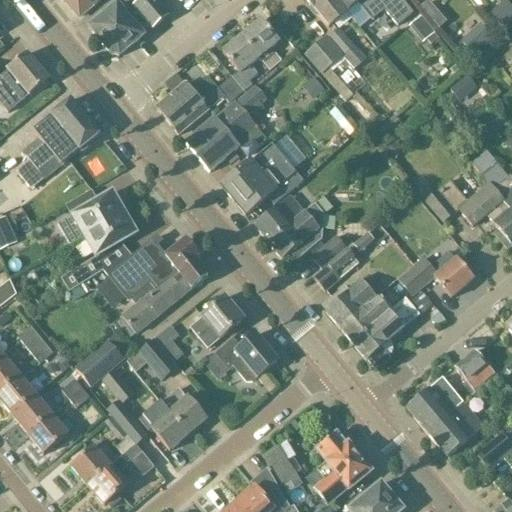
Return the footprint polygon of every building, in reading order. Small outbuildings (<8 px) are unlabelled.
[(63,0),(80,19),(93,9),(94,10),(95,8),(105,0),(63,0)] [(128,20),(140,35),(148,29),(151,33),(170,17),(155,0),(141,0),(131,9),(135,14),(128,20)] [(346,15),(333,0),(304,0),(328,29),(346,15)] [(400,0),(333,0),(346,15),(346,14),(359,30),(371,20),(373,22),(385,12),(397,27),(413,14),(400,0)] [(505,30),(511,25),(511,4),(510,1),(493,14),(505,30)] [(140,35),(128,20),(116,6),(88,30),(112,59),(119,60),(144,39),(140,35)] [(424,44),(436,34),(423,18),(411,28),(424,44)] [(273,58),(268,52),(278,44),(261,23),(242,39),(259,60),(269,72),(281,63),(275,56),(273,58)] [(488,28),(474,31),(478,47),(492,43),(488,28)] [(366,60),(339,30),(328,39),(326,38),(303,57),(368,129),(375,123),(374,121),(377,118),(356,94),(365,86),(353,72),(366,60)] [(259,60),(242,39),(223,55),(238,74),(232,79),(244,94),(252,87),(248,83),(257,76),(250,67),(259,60)] [(508,73),(511,77),(511,50),(511,51),(502,59),(511,70),(508,73)] [(48,82),(45,79),(48,77),(41,68),(38,70),(26,56),(7,71),(8,72),(0,78),(0,84),(2,87),(0,88),(0,105),(8,114),(29,97),(48,82)] [(193,85),(188,89),(185,86),(156,110),(178,138),(208,113),(225,99),(208,79),(196,89),(193,85)] [(477,91),(469,81),(460,88),(469,98),(477,91)] [(255,87),(185,146),(209,175),(260,133),(248,118),(267,102),(255,87)] [(22,156),(31,167),(22,175),(34,189),(79,152),(80,152),(98,138),(69,102),(49,118),(49,119),(32,133),(39,142),(22,156)] [(402,147),(390,142),(384,155),(396,160),(402,147)] [(272,146),(250,164),(221,188),(245,218),(246,217),(255,228),(289,199),(287,197),(303,184),(272,146)] [(473,164),(493,188),(508,176),(488,152),(473,164)] [(511,179),(510,177),(494,190),(510,211),(511,213),(511,179)] [(511,213),(510,211),(494,190),(489,185),(467,203),(449,183),(424,204),(442,226),(458,213),(472,230),(487,217),(494,225),(500,233),(496,237),(501,244),(506,240),(511,247),(511,213)] [(82,238),(122,214),(124,210),(117,199),(113,199),(111,195),(71,219),(82,238)] [(378,212),(396,213),(396,195),(379,195),(378,212)] [(289,199),(255,228),(254,228),(268,245),(304,215),(290,198),(289,199)] [(415,199),(396,213),(393,215),(403,228),(425,212),(415,199)] [(315,206),(304,215),(268,245),(282,262),(291,255),(297,263),(308,253),(322,242),(324,218),(315,206)] [(122,214),(82,238),(96,260),(136,237),(134,234),(136,230),(129,218),(125,218),(122,214)] [(0,253),(18,245),(5,219),(0,221),(0,253)] [(353,246),(313,280),(325,294),(359,265),(354,259),(376,241),(380,245),(388,238),(379,226),(354,247),(353,246)] [(186,242),(166,258),(158,248),(163,244),(158,237),(107,278),(128,304),(130,302),(135,308),(122,319),(136,338),(191,292),(208,279),(195,263),(200,259),(186,242)] [(313,280),(353,246),(347,238),(340,243),(336,238),(311,259),(322,272),(313,280)] [(444,271),(437,277),(423,260),(413,268),(428,286),(435,281),(451,300),(473,281),(456,261),(455,262),(448,253),(437,263),(444,271)] [(428,286),(413,268),(396,282),(412,300),(428,286)] [(61,281),(70,295),(85,285),(77,271),(61,281)] [(361,283),(349,294),(344,288),(321,308),(326,313),(325,314),(339,330),(376,301),(385,294),(370,276),(361,284),(361,283)] [(9,282),(0,289),(0,308),(16,297),(9,282)] [(351,345),(366,363),(367,362),(376,373),(390,361),(381,350),(403,332),(402,332),(432,307),(422,295),(410,306),(406,301),(392,311),(388,315),(381,321),(351,345)] [(376,301),(339,330),(351,345),(381,321),(388,315),(392,311),(382,299),(377,302),(376,301)] [(225,300),(201,319),(188,330),(199,342),(208,352),(220,342),(219,341),(243,322),(225,300)] [(0,330),(4,336),(16,326),(8,315),(0,321),(0,330)] [(170,327),(154,340),(164,352),(180,339),(170,327)] [(53,356),(31,329),(17,340),(39,367),(53,356)] [(91,390),(133,354),(117,336),(109,344),(107,341),(73,371),(91,390)] [(225,347),(215,357),(229,373),(233,370),(246,385),(253,384),(257,381),(278,363),(256,337),(241,349),(233,341),(225,347)] [(163,357),(153,345),(139,356),(150,368),(164,384),(177,373),(163,357)] [(475,353),(455,370),(475,394),(484,386),(482,384),(493,375),(475,353)] [(65,371),(69,368),(60,357),(56,360),(65,371)] [(2,358),(0,360),(0,393),(19,378),(2,358)] [(118,405),(132,422),(133,422),(121,407),(134,397),(115,373),(101,384),(118,405)] [(19,378),(0,393),(0,402),(11,416),(34,397),(19,378)] [(442,380),(429,391),(406,410),(427,435),(462,405),(442,380)] [(68,402),(82,391),(74,382),(61,393),(68,402)] [(82,391),(68,402),(76,411),(89,400),(82,391)] [(169,414),(188,437),(207,422),(188,398),(186,400),(179,392),(169,399),(176,408),(169,414)] [(50,417),(34,397),(11,416),(27,436),(50,417)] [(132,422),(118,405),(108,413),(111,418),(122,430),(132,422)] [(462,405),(427,435),(447,459),(483,429),(463,405),(462,405)] [(188,437),(169,414),(161,420),(154,412),(145,420),(152,428),(150,429),(169,453),(188,437)] [(50,417),(27,436),(44,456),(67,437),(50,417)] [(122,430),(111,418),(103,424),(119,445),(115,448),(122,457),(135,446),(122,430)] [(511,447),(502,435),(476,457),(487,471),(511,449),(511,447)] [(301,484),(296,476),(301,473),(293,459),(294,458),(286,444),(279,449),(278,448),(262,458),(279,486),(294,511),(306,511),(322,502),(327,509),(349,493),(370,475),(347,447),(346,448),(336,436),(317,453),(327,465),(301,484)] [(109,468),(87,488),(103,507),(106,505),(111,511),(122,503),(116,496),(126,488),(117,477),(143,456),(136,447),(122,457),(109,468)] [(87,488),(109,468),(92,449),(70,468),(87,488)] [(349,511),(401,511),(380,486),(349,511)] [(254,490),(234,506),(239,511),(289,511),(278,490),(264,502),(254,490)] [(511,511),(511,510),(506,503),(495,511),(511,511)]
